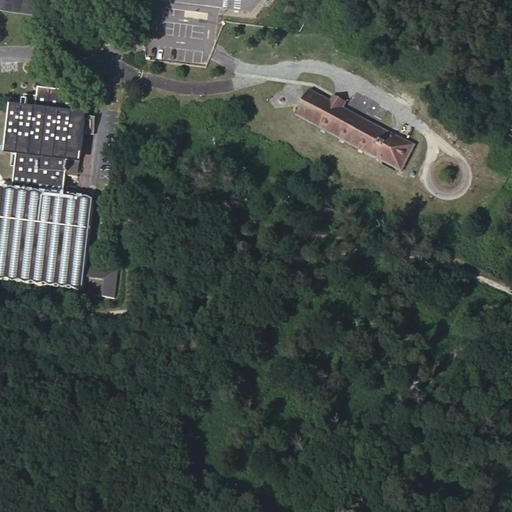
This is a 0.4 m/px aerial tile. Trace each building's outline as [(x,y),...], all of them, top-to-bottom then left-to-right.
[(0,0),(0,3),(41,8),(42,0),(0,0)] [(78,91),(38,86),(34,110),(10,106),(5,152),(16,154),(12,189),(11,190),(5,188),(0,188),(0,280),(83,291),(83,295),(114,299),(118,271),(86,266),(93,201),(88,198),(81,199),(76,196),(69,198),(66,196),(64,195),(66,175),(67,160),(80,161),(84,121),(74,119),(78,91)] [(377,126),(342,107),(330,101),(309,90),(295,117),(401,172),(414,146),(393,134),(377,126)] [(330,101),(342,107),(345,103),(332,96),(330,101)] [(78,177),(80,161),(67,160),(66,175),(78,177)]
